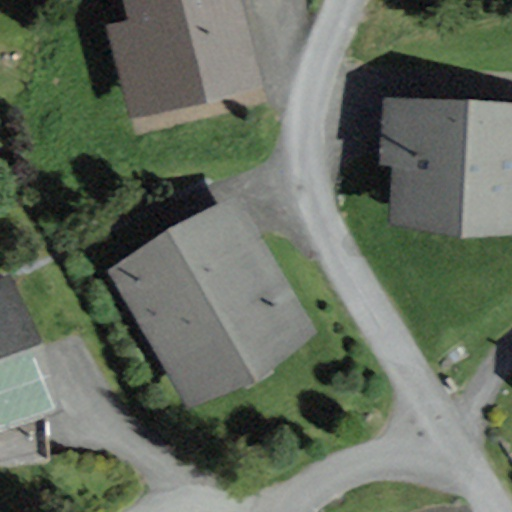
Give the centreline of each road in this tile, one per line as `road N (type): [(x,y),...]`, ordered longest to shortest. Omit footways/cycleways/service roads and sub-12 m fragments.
road 1 (residential): [(451,444),(358,304),(313,208),(307,127),(319,63),(345,0)]
road 2 (residential): [(451,444),(324,475),(294,511)]
